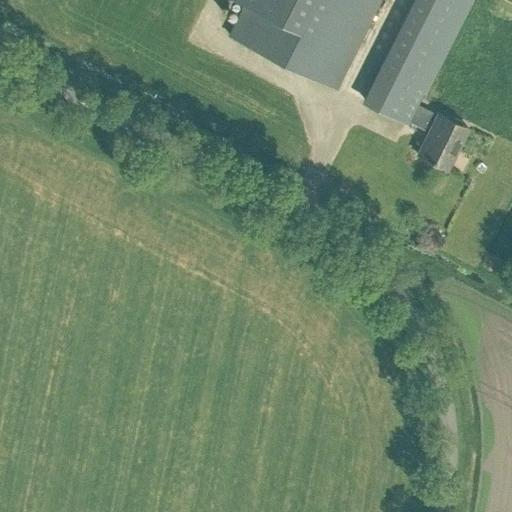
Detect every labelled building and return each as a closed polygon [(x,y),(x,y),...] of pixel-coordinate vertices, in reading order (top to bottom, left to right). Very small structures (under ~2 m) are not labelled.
[(248,0),(251,1),(234,34),(299,67),(340,88),(341,85),(374,21),(384,0),(248,0)] [(176,15),(177,51),(227,50),(226,3),(197,4),(198,15),(176,15)] [(417,104),(409,120),(431,130),(418,154),(446,168),(467,125),(439,111),(437,114),(417,104)] [(299,114),(302,129),(314,127),(311,112),(299,114)] [(381,144),(385,135),(367,127),(363,136),(381,144)]
